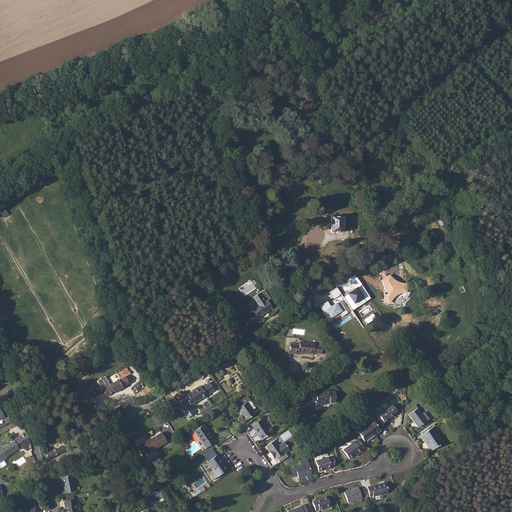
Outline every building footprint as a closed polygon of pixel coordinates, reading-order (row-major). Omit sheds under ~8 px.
[(344,217),(331,217),(331,232),(344,232),(344,217)] [(344,298),(353,310),(371,298),(356,275),(348,280),(355,289),(344,298)] [(390,275),(381,281),(382,281),(383,285),(384,288),(385,291),(384,295),(383,297),(389,300),(391,297),(392,296),(394,294),(398,292),(403,290),(405,290),(405,283),(402,283),(400,283),(398,282),(394,280),(392,278),(390,275)] [(270,298),(265,289),(253,296),(259,306),(252,310),(257,318),(273,307),(268,300),(270,298)] [(348,313),(341,302),(332,307),(328,301),(320,306),(329,322),(334,320),(332,318),(340,313),(342,317),(348,313)] [(289,353),(299,354),(299,352),(314,354),(314,353),(323,354),(324,345),(315,344),(315,343),(300,341),(300,344),(290,343),(289,353)] [(105,376),(97,381),(105,394),(106,396),(114,392),(115,393),(123,387),(129,383),(125,377),(130,374),(126,368),(117,373),(120,379),(119,380),(110,385),(105,376)] [(201,386),(186,397),(187,398),(178,404),(187,417),(196,411),(192,405),(215,389),(210,382),(202,387),(201,386)] [(328,390),(316,392),(317,399),(316,399),(317,405),(321,404),(321,405),(326,404),(326,403),(335,402),(334,396),(335,396),(335,391),(329,390),(328,390)] [(385,422),(398,412),(388,400),(385,403),(388,406),(384,409),(381,405),(376,410),(378,413),(385,422)] [(252,410),(246,402),(242,405),(240,402),(235,405),(246,420),(255,414),(252,410)] [(210,406),(201,412),(203,415),(213,409),(210,406)] [(418,408),(409,415),(418,427),(427,421),(418,408)] [(261,419),(252,425),(259,435),(258,436),(261,440),(273,432),(274,429),(273,427),(270,427),(267,429),(261,419)] [(373,420),(358,431),(362,436),(361,437),(365,443),(371,439),(370,437),(375,433),(375,434),(380,430),(373,420)] [(190,431),(188,432),(190,436),(194,433),(203,445),(202,445),(205,449),(215,442),(208,432),(203,426),(201,426),(199,424),(190,431)] [(320,425),(316,428),(321,434),(325,431),(320,425)] [(431,428),(420,436),(424,441),(425,441),(425,442),(429,444),(430,443),(430,444),(428,446),(432,451),(445,441),(441,436),(440,438),(434,429),(433,430),(431,428)] [(0,461),(6,458),(6,457),(18,449),(19,450),(30,443),(26,432),(13,440),(13,441),(1,449),(0,448),(0,461)] [(161,433),(150,440),(155,449),(167,442),(161,433)] [(302,438),(294,443),(299,449),(306,444),(302,438)] [(284,453),(280,447),(275,440),(265,446),(275,460),(284,453)] [(362,451),(355,441),(343,450),(349,459),(357,452),(358,453),(362,451)] [(63,446),(45,454),(47,459),(65,452),(63,446)] [(217,455),(207,462),(212,469),(213,469),(218,476),(227,470),(217,455)] [(328,457),(315,461),(319,472),(332,468),(332,467),(335,466),(332,458),(329,459),(328,457)] [(308,463),(301,465),(292,468),(294,476),(297,475),(299,478),(312,474),(311,472),(315,471),(312,463),(312,462),(308,463)] [(61,477),(60,478),(63,489),(61,490),(62,494),(76,491),(73,475),(72,475),(71,471),(64,473),(65,477),(61,477)] [(385,482),(367,487),(370,496),(373,495),(374,497),(388,493),(385,482)] [(357,487),(344,493),(348,503),(361,497),(357,487)] [(326,496),(312,502),(315,511),(319,509),(320,510),(330,506),(326,496)] [(75,499),(64,501),(65,511),(76,511),(75,504),(76,504),(75,499)]
